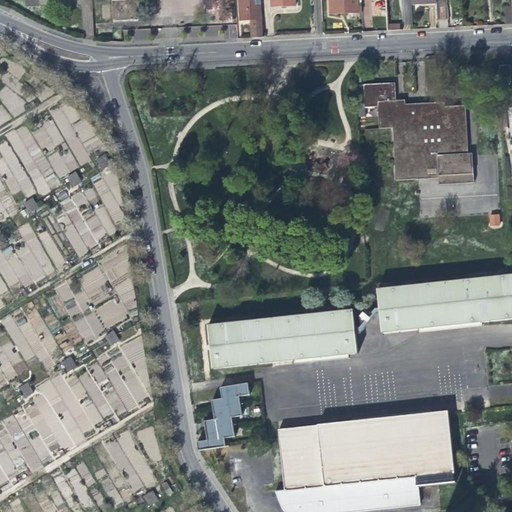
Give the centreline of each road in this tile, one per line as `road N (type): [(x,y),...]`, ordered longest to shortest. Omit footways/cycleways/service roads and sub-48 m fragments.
road 1 (residential): [(220,511),(180,436),(140,169),(104,57)]
road 2 (residential): [(511,37),(104,57)]
